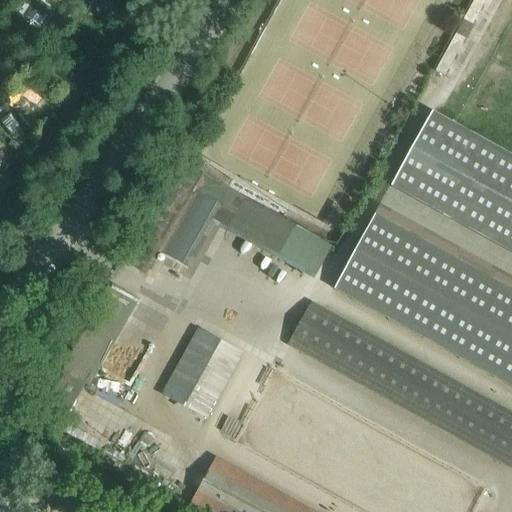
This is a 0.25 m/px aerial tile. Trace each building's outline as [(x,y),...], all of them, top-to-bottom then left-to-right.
[(108,13),(112,0),(91,0),(89,7),(108,13)] [(37,3),(26,19),(39,28),(49,13),(50,12),(37,3)] [(50,20),(44,28),(52,33),(58,25),(50,20)] [(0,78),(9,65),(0,58),(0,78)] [(33,73),(24,86),(44,100),(53,87),(33,73)] [(511,157),(432,113),(391,187),(511,255),(511,157)] [(28,132),(17,115),(2,125),(14,142),(28,132)] [(511,292),(375,216),(334,291),(511,388),(511,292)] [(511,417),(312,307),(290,346),(511,468),(511,417)] [(200,333),(165,397),(203,418),(238,354),(200,333)] [(305,511),(216,462),(192,505),(205,511),(305,511)]
